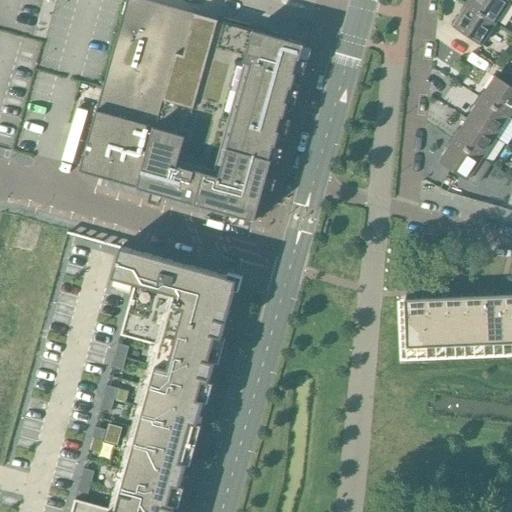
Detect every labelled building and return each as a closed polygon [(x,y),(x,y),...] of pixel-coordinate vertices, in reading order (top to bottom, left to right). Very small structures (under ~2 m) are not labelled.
[(305,43),(151,0),(127,0),(103,86),(79,170),(256,220),(305,43)] [(496,24),(510,3),(505,0),(470,0),(467,5),(496,24)] [(496,24),(467,5),(453,27),(482,46),(496,24)] [(480,98),(510,117),(511,112),(511,87),(495,76),(480,98)] [(496,138),(510,117),(480,98),(467,120),(496,138)] [(482,159),(496,138),(467,120),(453,141),(482,159)] [(453,141),(439,162),(476,186),(491,164),(482,159),(453,141)] [(0,476),(2,471),(20,404),(47,309),(68,232),(0,213),(0,214),(0,476)] [(173,511),(238,279),(144,253),(121,247),(121,248),(113,277),(114,278),(135,284),(121,335),(122,335),(152,344),(155,345),(110,509),(76,500),(75,499),(71,511),(173,511)] [(511,295),(502,296),(504,344),(511,343),(511,295)] [(502,296),(483,297),(485,345),(504,344),(502,296)] [(463,297),(444,298),(446,347),(465,346),(463,297)] [(483,297),(463,297),(465,346),(485,345),(483,297)] [(444,298),(425,299),(427,347),(446,347),(444,298)] [(425,299),(405,300),(407,348),(408,348),(409,348),(427,347),(425,299)] [(119,344),(116,355),(126,358),(129,347),(119,344)] [(116,355),(113,366),(123,369),(126,358),(116,355)] [(107,385),(104,397),(114,400),(118,388),(107,385)] [(104,397),(101,408),(111,411),(114,400),(104,397)] [(96,427),(93,438),(103,441),(106,430),(96,427)] [(93,438),(89,450),(100,453),(103,441),(93,438)] [(84,469),(81,480),(91,483),(94,471),(84,469)] [(81,480),(78,491),(88,494),(91,483),(81,480)]
